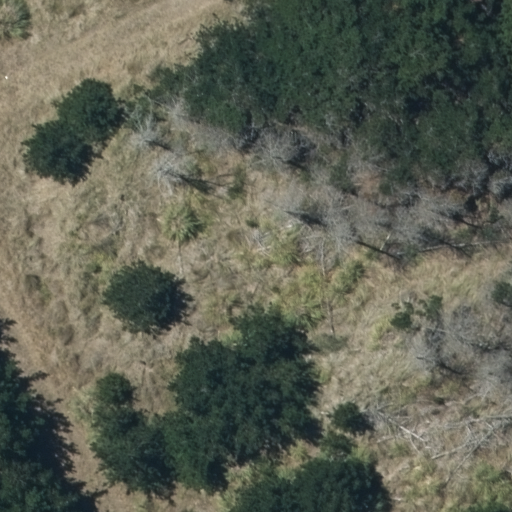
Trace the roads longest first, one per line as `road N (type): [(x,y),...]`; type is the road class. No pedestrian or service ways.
road 1 (track): [(0,330),(115,511)]
road 2 (track): [(0,102),(154,0)]
